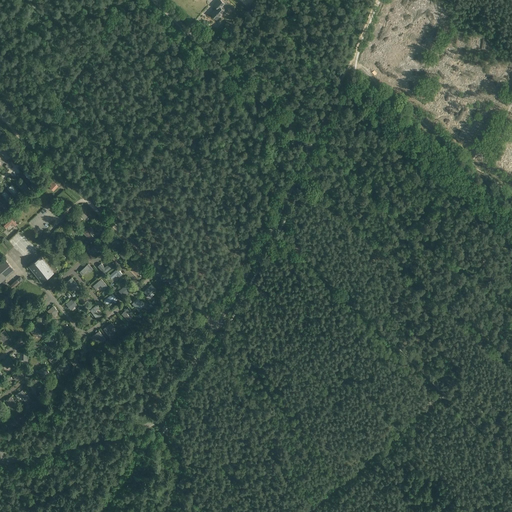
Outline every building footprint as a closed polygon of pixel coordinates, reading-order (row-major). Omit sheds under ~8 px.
[(218,7),(211,13),(217,19),(219,16),(220,17),(222,15),(222,14),(224,11),(221,8),(224,4),(220,0),(219,0),(215,4),(218,7)] [(8,157),(9,157),(6,154),(7,153),(5,150),(4,151),(2,149),(0,151),(0,152),(6,159),(8,157)] [(29,171),(27,173),(29,175),(28,176),(30,178),(31,177),(34,180),(36,177),(29,171)] [(22,181),(20,183),(19,184),(25,191),(24,192),(27,195),(31,191),(22,181)] [(10,187),(9,187),(13,192),(14,193),(16,195),(18,193),(15,188),(14,187),(12,185),(10,187)] [(12,218),(4,225),(7,228),(11,224),(12,226),(13,225),(14,227),(17,224),(12,218)] [(90,226),(83,233),(90,240),(93,237),(90,233),(93,229),(90,226)] [(104,237),(101,240),(107,247),(110,244),(107,241),(110,239),(107,236),(105,238),(104,237)] [(97,243),(88,251),(91,254),(95,249),(97,251),(100,249),(98,247),(99,245),(97,243)] [(67,250),(64,253),(69,257),(66,260),(69,263),(75,257),(67,250)] [(41,256),(28,266),(41,282),(54,272),(41,256)] [(0,283),(15,270),(4,258),(0,261),(0,283)] [(88,263),(79,272),(82,275),(88,269),(90,271),(93,268),(91,266),(88,263)] [(101,263),(98,266),(104,273),(112,266),(109,263),(105,267),(101,263)] [(118,268),(109,276),(112,279),(117,274),(119,277),(123,274),(118,268)] [(77,283),(71,276),(66,281),(71,287),(77,283)] [(96,289),(101,285),(104,289),(107,286),(101,279),(93,286),(96,289)] [(126,284),(119,291),(123,296),(131,290),(126,284)] [(151,284),(143,292),(150,298),(154,294),(152,292),(156,289),(151,284)] [(78,297),(83,303),(88,298),(83,292),(78,297)] [(112,293),(104,300),(107,304),(112,299),(115,302),(118,300),(115,297),(112,293)] [(4,297),(4,302),(4,307),(4,308),(12,309),(12,306),(13,306),(14,297),(4,297)] [(71,309),(77,304),(72,298),(66,303),(71,309)] [(137,298),(132,303),(139,310),(142,308),(144,305),(137,298)] [(28,302),(13,315),(22,325),(36,311),(28,302)] [(96,310),(99,307),(97,304),(90,309),(97,318),(100,315),(96,310)] [(53,305),(48,310),(47,310),(52,316),(58,311),(53,305)] [(127,314),(129,312),(131,310),(128,307),(122,314),(129,321),(131,318),(127,314)] [(83,309),(71,318),(77,326),(82,330),(85,330),(88,330),(96,324),(83,309)] [(44,313),(42,315),(39,317),(44,324),(50,319),(44,313)] [(13,315),(2,323),(16,343),(22,325),(13,315)] [(111,322),(103,329),(110,337),(113,335),(109,330),(114,326),(111,322)] [(35,325),(29,330),(35,336),(41,332),(35,325)] [(74,333),(72,331),(69,327),(63,332),(67,338),(74,333)] [(54,329),(52,331),(48,335),(54,340),(59,334),(55,330),(54,329)] [(9,337),(4,330),(0,332),(0,337),(3,341),(9,337)] [(99,331),(91,337),(93,340),(98,336),(102,342),(106,340),(99,331)] [(83,342),(80,344),(83,349),(80,352),(82,355),(89,351),(83,342)] [(30,365),(20,365),(27,374),(34,366),(41,356),(42,350),(31,348),(30,365)] [(28,352),(27,352),(23,352),(23,359),(19,359),(19,363),(28,363),(28,352)] [(51,356),(49,359),(48,359),(51,362),(57,356),(55,353),(53,355),(51,356)] [(73,356),(69,360),(74,366),(78,362),(73,356)] [(14,363),(9,357),(2,363),(7,368),(14,363)] [(66,370),(69,367),(62,362),(57,368),(60,370),(63,367),(66,370)] [(50,373),(45,366),(38,371),(44,378),(50,373)] [(24,375),(19,369),(12,375),(17,381),(24,375)] [(34,389),(36,388),(39,385),(35,379),(29,383),(34,389)] [(22,390),(15,394),(18,398),(21,396),(25,401),(29,398),(27,394),(26,395),(22,390)] [(9,408),(12,406),(16,403),(11,396),(4,400),(9,408)] [(2,403),(0,404),(0,419),(6,427),(15,420),(2,403)]
